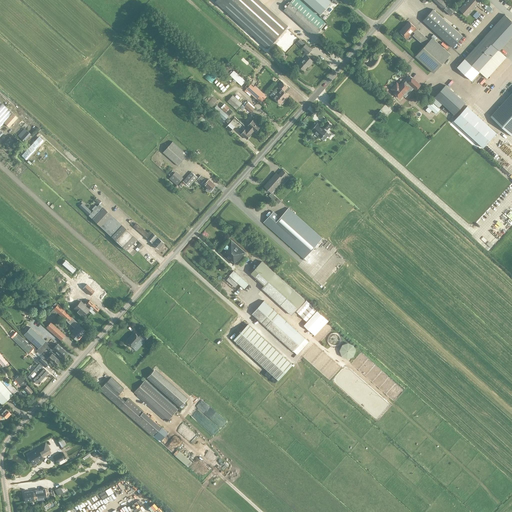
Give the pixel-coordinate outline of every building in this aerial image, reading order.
[(267,48),(288,26),(258,0),(216,0),(215,1),(267,48)] [(326,24),(299,0),(292,0),(284,10),(314,37),(321,30),(326,24)] [(303,0),(320,15),(331,2),(328,0),(303,0)] [(441,0),(433,0),(450,16),(455,11),(441,0)] [(467,0),(459,9),(467,16),(480,1),(478,0),(467,0)] [(352,16),(341,7),(338,11),(342,14),(340,18),(346,23),(352,16)] [(453,47),(463,36),(433,9),(423,20),(453,47)] [(511,21),(505,15),(480,42),(465,58),(487,78),(507,57),(500,50),(511,37),(511,21)] [(416,27),(409,21),(400,32),(406,38),(413,31),(415,33),(413,35),(425,46),(429,40),(415,28),(416,27)] [(429,40),(425,46),(415,56),(434,73),(451,54),(432,37),(429,40)] [(313,61),(307,56),(312,50),(302,41),(299,45),(302,48),(305,52),(301,56),(304,59),(299,65),(305,71),(313,61)] [(465,58),(457,67),(472,81),(480,72),(465,58)] [(242,85),(245,80),(236,72),(232,76),(242,85)] [(409,84),(407,85),(402,81),(399,84),(397,82),(390,89),(393,91),(392,92),(400,99),(410,88),(409,87),(411,86),(416,90),(421,85),(413,77),(407,83),(409,84)] [(281,89),(274,97),(281,104),(282,103),(282,104),(284,102),(284,101),(289,95),(285,91),(288,87),(282,82),(278,86),(281,89)] [(261,103),(266,97),(251,84),(246,90),(261,103)] [(454,115),(465,103),(446,85),(435,97),(454,115)] [(511,92),(511,93),(490,116),(511,135),(511,92)] [(211,108),(225,120),(233,111),(226,104),(224,105),(223,104),(221,106),(223,107),(221,109),(217,105),(216,103),(218,100),(214,95),(213,96),(212,95),(213,95),(211,93),(203,102),(210,109),(211,108)] [(242,104),(233,96),(227,101),(237,110),(242,104)] [(0,129),(0,126),(4,122),(9,127),(17,118),(12,113),(13,113),(0,101),(0,136),(3,133),(0,129)] [(255,109),(248,102),(244,106),(252,113),(255,109)] [(437,110),(429,103),(427,106),(435,113),(437,110)] [(467,106),(453,121),(483,148),(497,133),(467,106)] [(199,119),(211,130),(214,127),(201,116),(199,119)] [(234,118),(230,122),(226,127),(231,131),(235,127),(234,126),(238,121),(234,118)] [(253,119),(248,125),(249,126),(245,130),(245,129),(241,134),(247,139),(251,135),(251,134),(254,130),(256,132),(261,126),(253,119)] [(317,124),(312,130),(321,139),(327,132),(325,131),(326,130),(327,130),(332,125),(328,121),(323,127),(324,127),(323,129),(317,124)] [(17,135),(24,141),(30,134),(23,128),(17,135)] [(44,140),(39,136),(21,155),(26,159),(44,140)] [(163,152),(178,166),(188,155),(173,141),(163,152)] [(264,186),(272,193),(282,182),(283,183),(290,176),(283,170),(278,175),(276,173),(264,186)] [(169,178),(177,185),(183,178),(176,171),(169,178)] [(189,186),(197,177),(191,172),(183,181),(189,186)] [(204,184),(208,187),(206,189),(206,190),(208,191),(209,191),(210,190),(211,190),(215,185),(209,179),(204,184)] [(137,239),(103,207),(99,204),(97,206),(95,205),(92,209),(93,210),(88,215),(126,250),(137,239)] [(289,208),(280,217),(274,211),(263,222),(304,259),(322,238),(289,208)] [(133,226),(147,239),(151,242),(150,242),(153,244),(152,245),(154,247),(155,246),(158,248),(163,243),(152,233),(138,221),(136,224),(133,226)] [(237,263),(245,254),(231,240),(220,253),(233,265),(236,262),(237,263)] [(261,261),(254,254),(250,258),(258,265),(261,261)] [(280,305),(292,315),(305,300),(294,290),(275,273),(262,261),(251,273),(264,285),(262,288),(280,305)] [(229,276),(237,282),(245,289),(249,284),(234,271),(229,276)] [(86,275),(78,284),(83,289),(90,295),(98,286),(86,275)] [(74,308),(72,310),(74,311),(75,310),(83,317),(88,310),(93,314),(98,308),(89,300),(87,302),(83,298),(74,308)] [(71,331),(72,331),(72,332),(70,335),(76,341),(85,331),(78,325),(79,324),(72,318),(73,317),(58,304),(57,304),(55,302),(52,307),(53,308),(49,313),(53,317),(57,313),(69,324),(69,325),(72,327),(73,327),(74,328),(71,331)] [(265,302),(253,315),(268,327),(279,314),(265,302)] [(308,302),(298,313),(307,322),(304,326),(315,335),(328,320),(317,310),(317,309),(308,302)] [(279,314),(268,327),(297,354),(309,342),(279,314)] [(61,340),(65,335),(50,322),(46,327),(61,340)] [(248,324),(234,340),(278,380),(293,364),(248,324)] [(38,348),(36,350),(41,355),(46,348),(48,346),(49,345),(30,327),(23,334),(38,348)] [(138,336),(133,332),(126,341),(132,347),(140,338),(143,341),(148,336),(143,331),(138,336)] [(29,354),(32,350),(19,337),(20,336),(15,332),(10,337),(29,354)] [(354,350),(354,348),(354,347),(353,345),(353,344),(352,343),(350,341),(349,341),(347,340),(346,340),(344,340),(343,341),(341,341),(340,343),(339,344),(338,345),(337,347),(337,348),(337,350),(338,352),(339,353),(340,354),(341,355),(343,356),(344,357),(345,357),(347,357),(349,356),(350,355),(351,354),(353,353),(353,352),(354,350)] [(56,352),(62,357),(66,353),(57,344),(53,349),(48,346),(46,348),(50,352),(54,355),(56,352)] [(246,351),(243,354),(259,368),(262,365),(246,351)] [(9,365),(10,364),(8,362),(9,362),(1,353),(1,354),(0,352),(0,363),(3,367),(7,363),(9,365)] [(46,359),(55,366),(59,361),(51,354),(46,359)] [(37,361),(44,367),(47,364),(40,358),(37,361)] [(40,366),(37,370),(39,371),(35,376),(34,375),(31,379),(36,383),(39,380),(40,381),(48,372),(42,368),(40,366)] [(153,370),(147,377),(180,406),(186,399),(153,370)] [(26,382),(19,375),(14,379),(18,383),(17,385),(18,386),(19,385),(28,394),(32,391),(25,384),(26,382)] [(99,389),(114,402),(153,437),(161,428),(128,398),(125,401),(118,395),(123,389),(111,377),(99,389)] [(12,394),(0,380),(0,402),(1,404),(12,394)] [(167,421),(177,410),(144,380),(134,392),(167,421)] [(6,418),(10,413),(5,409),(3,411),(1,408),(0,408),(0,411),(1,413),(0,414),(0,419),(3,415),(6,418)] [(38,450),(34,453),(33,452),(28,455),(30,458),(29,458),(29,459),(30,461),(31,462),(32,461),(32,462),(35,460),(36,462),(37,462),(39,461),(39,460),(43,458),(41,455),(50,450),(46,443),(37,448),(38,450)] [(179,449),(175,454),(187,465),(191,460),(179,449)] [(92,454),(96,458),(100,454),(96,450),(92,454)] [(54,458),(57,463),(66,458),(63,453),(54,458)] [(54,490),(58,495),(63,492),(60,487),(54,490)] [(25,501),(46,498),(45,489),(24,492),(25,501)] [(46,509),(54,505),(52,501),(44,505),(46,509)] [(150,505),(151,507),(149,508),(152,511),(158,508),(154,502),(150,505)]
